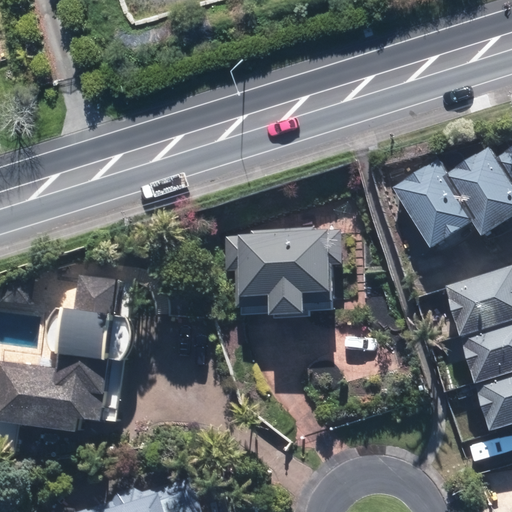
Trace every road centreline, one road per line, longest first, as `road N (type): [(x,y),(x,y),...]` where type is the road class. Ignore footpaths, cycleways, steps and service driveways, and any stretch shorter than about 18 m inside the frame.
road 1 (secondary): [(511,41),(0,202)]
road 2 (residential): [(324,511),(339,490),(374,476),(402,481),(430,511)]
